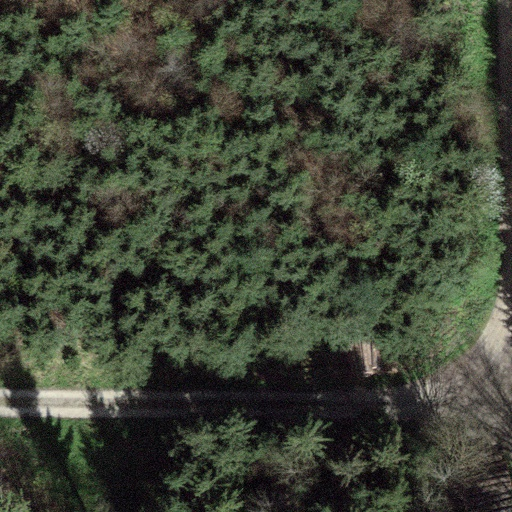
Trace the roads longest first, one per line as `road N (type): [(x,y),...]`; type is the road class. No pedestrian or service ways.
road 1 (track): [(0,399),(511,402)]
road 2 (track): [(509,0),(511,201)]
